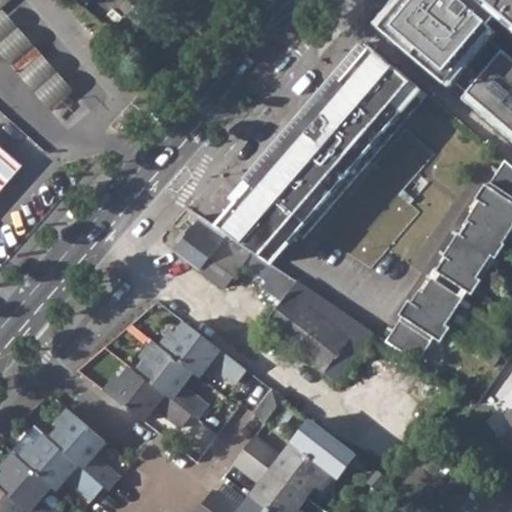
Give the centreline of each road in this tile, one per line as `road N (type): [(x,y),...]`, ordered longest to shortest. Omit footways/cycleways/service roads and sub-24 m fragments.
road 1 (primary): [(291,0),(3,326)]
road 2 (unknown): [(0,85),(66,145),(102,132),(104,111),(16,2)]
road 3 (residential): [(3,326),(162,470)]
road 4 (residential): [(162,470),(200,491),(254,417)]
